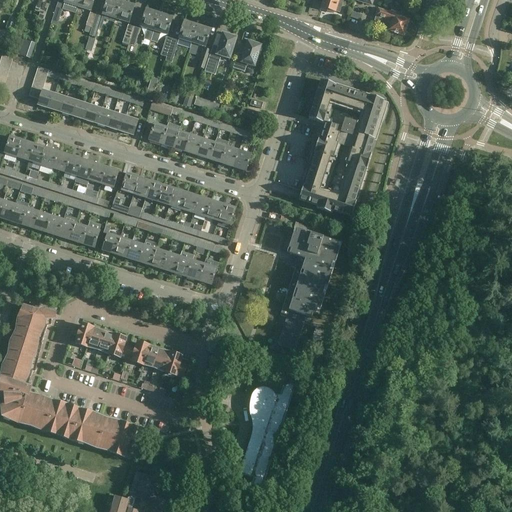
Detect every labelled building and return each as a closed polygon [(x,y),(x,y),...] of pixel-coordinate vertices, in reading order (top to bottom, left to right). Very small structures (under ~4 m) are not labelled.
[(44,2),(38,0),(35,11),(40,13),(38,19),(44,21),(46,15),(49,5),(43,3),(44,2)] [(65,0),(64,4),(58,3),(54,16),(54,17),(52,24),(51,25),(57,27),(63,9),(76,14),(78,8),(80,0),(65,0)] [(80,0),(78,8),(91,12),(94,0),(80,0)] [(116,20),(122,3),(112,0),(107,0),(102,16),(116,20)] [(321,0),(324,1),(322,8),(328,10),(327,12),(333,14),(334,12),(335,12),(335,11),(339,12),(343,0),(321,0)] [(122,3),(116,20),(129,24),(134,7),(122,3)] [(378,9),(376,16),(392,22),(390,30),(404,35),(408,21),(395,16),(396,12),(392,11),(391,13),(378,9)] [(154,32),(160,15),(146,10),(140,28),(154,32)] [(93,28),(97,15),(91,13),(87,26),(93,28)] [(97,15),(93,28),(99,29),(103,17),(97,15)] [(160,15),(154,32),(151,41),(158,43),(161,34),(167,36),(173,19),(160,15)] [(192,44),(198,27),(184,22),(178,39),(192,44)] [(131,39),(135,27),(128,25),(124,37),(131,39)] [(135,27),(131,39),(129,45),(135,47),(141,29),(135,27)] [(205,48),(211,31),(198,27),(192,44),(189,54),(196,56),(199,46),(205,48)] [(213,46),(208,61),(219,64),(221,57),(230,59),(236,39),(234,38),(234,36),(226,33),(225,35),(223,34),(218,48),(213,46)] [(167,57),(173,39),(167,37),(161,55),(167,57)] [(173,39),(167,57),(165,61),(171,63),(179,41),(173,39)] [(244,73),(247,65),(255,67),(258,55),(260,56),(262,49),(260,49),(261,46),(259,45),(259,44),(251,41),(250,43),(248,42),(247,45),(243,55),(238,54),(233,69),(244,73)] [(34,47),(26,44),(22,57),(30,60),(34,47)] [(204,48),(198,67),(205,69),(211,51),(204,48)] [(2,57),(0,63),(11,66),(12,61),(2,57)] [(0,63),(0,68),(9,72),(11,66),(0,63)] [(9,72),(0,68),(0,75),(7,77),(9,72)] [(39,69),(37,74),(47,77),(49,72),(39,69)] [(47,77),(59,81),(61,76),(49,72),(47,77)] [(47,77),(37,74),(35,80),(45,83),(47,77)] [(73,79),(61,76),(59,81),(71,85),(73,79)] [(73,79),(71,85),(83,89),(84,83),(73,79)] [(45,83),(35,80),(34,85),(44,89),(45,83)] [(302,191),(302,192),(299,200),(299,201),(300,201),(318,207),(318,209),(317,209),(317,210),(332,215),(332,214),(333,212),(351,218),(352,218),(357,203),(356,203),(355,203),(365,170),(366,170),(367,170),(372,156),(371,155),(371,156),(370,155),(374,141),(375,141),(375,140),(372,139),(383,102),(384,102),(384,101),(369,97),(369,99),(335,88),(335,87),(336,87),(336,86),(321,81),(321,82),(309,119),(309,120),(323,125),(324,124),(330,103),(363,114),(357,134),(356,134),(351,150),(347,164),(350,165),(339,198),(320,191),(330,158),(333,159),(338,146),(338,145),(336,144),(341,129),(326,124),(321,139),(320,139),(319,138),(314,153),(315,153),(316,154),(306,187),(304,187),(304,186),(302,191)] [(84,83),(83,89),(95,92),(96,87),(84,83)] [(44,89),(34,85),(32,91),(42,94),(43,92),(44,89)] [(108,90),(96,87),(95,92),(106,96),(108,90)] [(108,90),(106,96),(118,100),(120,94),(108,90)] [(196,93),(189,90),(184,105),(191,108),(196,93)] [(40,100),(42,94),(32,91),(30,97),(40,100)] [(38,106),(50,110),(55,96),(55,95),(43,92),(42,94),(40,100),(38,106)] [(120,94),(118,100),(131,104),(132,98),(120,94)] [(50,110),(62,114),(66,99),(67,99),(55,96),(50,110)] [(145,102),(132,98),(131,104),(142,107),(145,102)] [(200,107),(202,100),(197,98),(194,105),(200,107)] [(62,114),(74,117),(78,103),(66,99),(62,114)] [(252,100),(250,106),(261,110),(263,104),(252,100)] [(74,117),(85,121),(90,107),(78,103),(74,117)] [(213,103),(210,111),(217,113),(220,105),(213,103)] [(160,105),(159,110),(158,111),(171,115),(173,109),(160,105)] [(102,110),(90,107),(85,121),(97,125),(102,110)] [(173,109),(171,115),(183,119),(185,113),(173,109)] [(97,125),(109,129),(114,114),(102,110),(97,125)] [(249,110),(247,116),(258,120),(260,114),(249,110)] [(197,117),(185,113),(183,119),(195,123),(197,117)] [(121,133),(126,118),(114,114),(109,129),(121,133)] [(209,121),(197,117),(195,123),(207,126),(209,121)] [(138,122),(126,118),(121,133),(133,136),(138,122)] [(352,138),(356,124),(344,120),(341,134),(352,138)] [(221,124),(209,121),(207,126),(220,130),(221,124)] [(234,128),(221,124),(220,130),(232,134),(234,128)] [(149,141),(162,145),(167,129),(154,125),(149,141)] [(245,132),(234,128),(232,134),(244,138),(245,132)] [(179,132),(167,129),(162,145),(174,149),(179,132)] [(191,136),(179,132),(174,149),(186,153),(191,136)] [(257,136),(245,132),(244,138),(255,142),(257,136)] [(186,153),(198,157),(203,140),(191,136),(186,153)] [(8,146),(6,151),(5,155),(17,159),(17,158),(22,142),(10,138),(8,146)] [(198,157),(210,161),(215,144),(203,140),(198,157)] [(34,146),(22,142),(17,158),(17,159),(29,162),(34,146)] [(222,165),(227,148),(215,144),(210,161),(222,165)] [(34,146),(29,162),(41,166),(46,149),(34,146)] [(239,152),(227,148),(222,165),(234,168),(239,152)] [(59,153),(46,149),(41,166),(53,170),(59,153)] [(234,168),(246,172),(251,156),(239,152),(234,168)] [(59,153),(53,170),(65,174),(71,157),(59,153)] [(83,161),(71,157),(65,174),(77,178),(83,161)] [(95,164),(83,161),(77,178),(89,181),(95,164)] [(107,168),(95,164),(89,181),(101,185),(107,168)] [(0,169),(0,174),(11,178),(13,172),(0,168),(0,169)] [(119,172),(107,168),(101,185),(113,189),(119,172)] [(51,182),(52,177),(28,170),(26,176),(51,182)] [(13,172),(11,178),(23,182),(25,176),(13,172)] [(134,195),(139,179),(127,175),(122,191),(134,195)] [(25,176),(23,182),(35,186),(37,180),(25,176)] [(10,182),(0,178),(0,185),(8,188),(10,182)] [(151,183),(139,179),(134,195),(146,199),(151,183)] [(49,183),(37,180),(35,186),(47,190),(49,183)] [(22,186),(10,182),(8,188),(20,191),(22,186)] [(49,183),(47,190),(59,193),(61,187),(49,183)] [(151,183),(146,199),(158,203),(163,186),(151,183)] [(34,190),(22,186),(20,191),(32,195),(34,190)] [(175,190),(163,186),(158,203),(170,207),(175,190)] [(61,187),(59,193),(71,197),(73,191),(61,187)] [(34,190),(32,195),(44,199),(46,193),(34,190)] [(175,190),(170,207),(182,211),(187,194),(175,190)] [(85,195),(73,191),(71,197),(83,201),(85,195)] [(46,193),(44,199),(56,203),(58,197),(46,193)] [(187,194),(182,211),(194,215),(199,198),(187,194)] [(97,198),(85,195),(83,201),(95,205),(97,198)] [(69,201),(58,197),(56,203),(68,207),(69,201)] [(109,202),(97,198),(95,205),(107,209),(109,202)] [(211,202),(199,198),(194,215),(206,218),(211,202)] [(82,205),(69,201),(68,207),(80,210),(82,205)] [(3,202),(0,211),(0,219),(10,222),(15,206),(3,202)] [(223,206),(211,202),(206,218),(218,222),(223,206)] [(94,208),(82,205),(80,210),(92,214),(94,208)] [(128,215),(129,209),(117,205),(115,211),(128,215)] [(27,209),(15,206),(10,222),(22,226),(27,209)] [(223,206),(218,222),(230,226),(236,210),(223,206)] [(107,213),(94,208),(92,214),(104,218),(107,213)] [(27,209),(22,226),(34,230),(39,213),(27,209)] [(142,213),(129,209),(128,215),(140,219),(142,213)] [(51,217),(39,213),(34,230),(46,234),(51,217)] [(153,217),(142,213),(140,219),(152,223),(153,217)] [(125,225),(127,219),(114,215),(112,221),(125,225)] [(51,217),(46,234),(58,238),(63,221),(51,217)] [(165,221),(153,217),(152,223),(164,227),(165,221)] [(127,219),(125,225),(137,228),(139,223),(127,219)] [(63,221),(58,238),(70,241),(75,225),(63,221)] [(178,224),(165,221),(164,227),(176,231),(178,224)] [(310,226),(297,222),(295,227),(308,232),(310,226)] [(151,227),(139,223),(137,228),(149,232),(151,227)] [(190,228),(178,224),(176,231),(188,234),(190,228)] [(87,228),(75,225),(70,241),(82,245),(87,228)] [(163,230),(151,227),(149,232),(161,236),(163,230)] [(87,228),(82,245),(94,249),(99,232),(87,228)] [(190,228),(188,234),(200,238),(202,232),(190,228)] [(175,234),(163,230),(161,236),(173,240),(175,234)] [(291,249),(290,254),(293,255),(295,256),(293,262),(293,264),(292,267),(296,269),(281,316),(287,318),(278,346),(295,351),(304,323),(299,321),(301,315),(303,316),(305,311),(308,312),(309,307),(320,310),(340,249),(338,248),(339,243),(298,230),(296,234),(294,234),(289,249),(291,249)] [(202,232),(200,238),(212,242),(214,236),(202,232)] [(187,238),(175,234),(173,240),(185,244),(187,238)] [(115,255),(120,239),(108,235),(102,251),(115,255)] [(226,240),(214,236),(212,242),(224,246),(226,240)] [(187,238),(185,244),(197,248),(199,242),(187,238)] [(120,239),(115,255),(127,259),(132,242),(120,239)] [(144,246),(132,242),(127,259),(139,263),(144,246)] [(199,242),(197,248),(209,251),(211,246),(199,242)] [(157,250),(144,246),(139,263),(151,267),(157,250)] [(223,250),(211,246),(209,251),(221,255),(223,250)] [(169,254),(157,250),(151,267),(163,271),(169,254)] [(169,254),(163,271),(175,274),(181,258),(169,254)] [(181,258),(175,274),(187,278),(193,262),(181,258)] [(205,265),(193,262),(187,278),(199,282),(205,265)] [(205,265),(199,282),(212,286),(217,269),(205,265)] [(0,384),(0,385),(0,387),(1,393),(0,393),(1,393),(1,395),(1,396),(2,407),(2,408),(2,409),(2,410),(2,411),(2,413),(2,415),(3,418),(4,419),(5,419),(6,419),(6,420),(7,420),(8,420),(8,421),(9,421),(9,420),(10,421),(11,421),(13,422),(18,424),(18,425),(19,425),(19,424),(25,426),(26,426),(26,427),(26,426),(28,427),(29,427),(31,428),(32,428),(35,429),(37,430),(38,430),(38,431),(39,431),(39,430),(44,433),(45,433),(51,434),(51,435),(52,435),(55,435),(55,436),(55,435),(58,436),(57,436),(59,437),(59,436),(61,437),(61,438),(61,437),(64,438),(63,439),(64,439),(64,438),(65,439),(64,439),(65,439),(71,441),(71,442),(71,441),(77,443),(78,443),(79,443),(81,444),(82,444),(84,444),(84,445),(85,445),(87,446),(88,446),(90,447),(91,447),(91,448),(91,447),(97,449),(97,450),(98,450),(104,451),(104,452),(104,451),(105,452),(107,452),(108,453),(108,452),(110,453),(112,454),(112,453),(114,454),(116,455),(116,456),(117,455),(117,456),(118,456),(123,458),(124,459),(124,458),(126,454),(129,455),(137,430),(133,428),(132,430),(124,427),(124,426),(123,425),(123,427),(120,426),(120,424),(119,426),(116,425),(116,423),(115,423),(115,426),(112,425),(112,423),(107,421),(107,420),(106,421),(101,420),(100,421),(97,420),(98,417),(97,417),(97,418),(94,417),(94,416),(93,416),(93,417),(90,416),(90,415),(89,414),(88,417),(86,416),(86,415),(80,413),(81,412),(80,412),(80,413),(74,411),(73,412),(71,412),(72,409),(71,409),(70,410),(67,409),(68,408),(67,407),(67,409),(65,408),(63,408),(64,406),(63,406),(62,409),(60,408),(60,406),(54,405),(54,403),(53,404),(48,403),(47,404),(45,403),(46,400),(44,400),(44,401),(41,400),(41,399),(40,400),(37,399),(38,398),(37,398),(36,400),(33,400),(33,398),(28,396),(29,394),(28,394),(30,390),(31,388),(30,388),(31,386),(31,385),(29,384),(30,384),(29,384),(32,377),(32,376),(32,374),(33,374),(33,373),(35,373),(36,373),(36,371),(38,364),(39,361),(39,360),(40,353),(41,353),(41,352),(40,352),(42,345),(42,346),(43,344),(42,344),(42,343),(43,341),(44,340),(43,340),(44,337),(46,332),(46,331),(47,327),(51,327),(52,324),(52,323),(52,320),(55,320),(55,314),(42,310),(39,312),(25,307),(25,308),(25,307),(24,308),(25,308),(24,310),(24,311),(23,313),(23,316),(22,320),(18,319),(22,320),(20,325),(19,327),(18,327),(18,329),(17,330),(18,330),(17,332),(16,334),(16,335),(15,337),(15,338),(16,340),(14,344),(14,345),(13,349),(11,351),(10,353),(10,354),(9,356),(9,358),(8,358),(8,359),(8,361),(7,361),(8,361),(8,364),(7,368),(3,367),(7,369),(5,373),(4,374),(3,375),(3,377),(2,377),(2,378),(2,380),(1,380),(1,382),(1,383),(0,384)] [(74,331),(70,342),(71,342),(76,344),(77,344),(81,346),(84,347),(87,348),(93,329),(82,326),(80,333),(74,331)] [(312,340),(323,344),(327,332),(316,328),(312,340)] [(93,329),(87,348),(88,349),(88,348),(90,349),(91,349),(94,350),(98,351),(104,333),(103,333),(99,332),(100,331),(99,331),(99,332),(97,331),(97,330),(96,330),(94,329),(93,329)] [(104,333),(98,351),(99,351),(102,353),(103,353),(106,354),(105,354),(106,354),(109,355),(115,336),(112,335),(109,335),(109,334),(109,335),(104,334),(104,333)] [(115,336),(109,355),(112,356),(113,356),(115,357),(116,357),(120,358),(121,358),(126,360),(130,349),(130,348),(129,348),(129,349),(124,347),(126,340),(115,336)] [(130,349),(126,360),(127,360),(132,362),(133,362),(137,364),(140,365),(143,366),(149,347),(138,344),(136,350),(130,349)] [(149,347),(143,366),(144,366),(147,367),(151,368),(154,369),(160,351),(159,351),(155,350),(155,349),(153,348),(152,348),(150,347),(149,347)] [(160,351),(154,369),(155,369),(159,371),(158,371),(159,371),(162,372),(163,372),(165,373),(171,354),(168,353),(165,353),(165,352),(160,351)] [(171,354),(165,373),(168,374),(169,374),(172,375),(176,376),(177,376),(182,378),(183,378),(186,367),(186,366),(186,367),(180,365),(182,358),(172,354),(171,354)] [(114,374),(112,380),(118,382),(121,376),(114,374)] [(270,389),(267,388),(264,388),(262,388),(259,389),(257,390),(254,392),(252,395),(251,397),(250,401),(250,405),(250,408),(250,412),(250,415),(251,417),(252,422),(252,424),(252,427),(253,430),(253,432),(252,436),(240,474),(251,478),(251,476),(254,477),(252,485),(262,488),(295,386),(297,380),(286,377),(284,382),(280,395),(276,395),(274,393),(273,392),(273,391),(270,389)] [(134,511),(132,511),(136,499),(141,500),(140,506),(146,508),(144,511),(162,511),(165,501),(153,497),(158,480),(136,473),(127,501),(114,497),(110,511),(134,511)]
